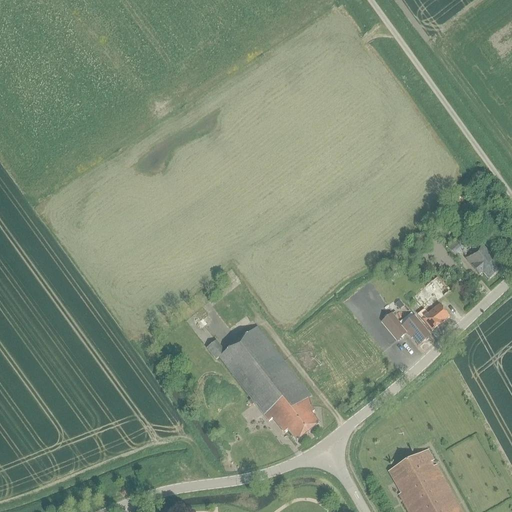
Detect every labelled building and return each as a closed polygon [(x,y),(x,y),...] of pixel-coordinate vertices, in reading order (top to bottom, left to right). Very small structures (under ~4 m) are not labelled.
[(468,246),(460,238),(448,248),(455,257),(468,246)] [(489,282),(501,272),(497,268),(499,266),(483,246),(466,260),(479,277),(483,274),(489,282)] [(437,303),(449,294),(437,278),(411,299),(422,313),(419,316),(430,330),(427,331),(430,335),(449,319),(437,303)] [(400,301),(395,305),(399,311),(404,307),(400,301)] [(204,328),(214,320),(203,306),(192,313),(204,328)] [(411,314),(399,323),(403,328),(415,319),(411,314)] [(430,338),(415,319),(403,328),(399,323),(393,315),(383,323),(397,341),(407,333),(412,340),(414,338),(420,346),(430,338)] [(220,358),(266,416),(271,422),(274,420),(285,434),(288,431),(298,443),(321,424),(314,414),(317,412),(312,406),(310,401),(310,398),(312,397),(257,328),(225,354),(216,342),(207,349),(216,361),(220,358)] [(406,511),(461,511),(428,451),(388,473),(400,495),(398,496),(406,511)]
